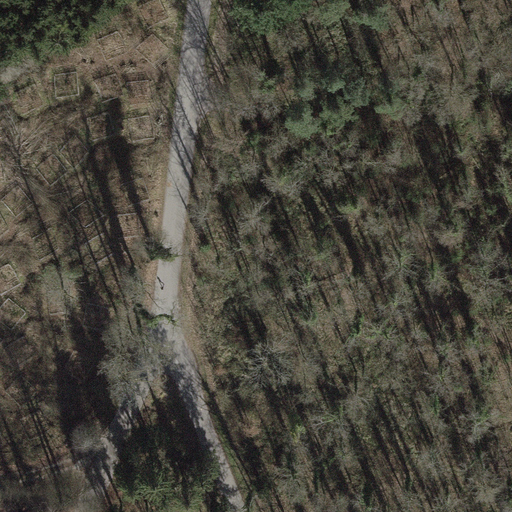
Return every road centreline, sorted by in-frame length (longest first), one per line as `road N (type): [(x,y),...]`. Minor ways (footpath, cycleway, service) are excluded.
road 1 (unclassified): [(168,331),(202,0)]
road 2 (unclassified): [(243,511),(168,331)]
road 3 (unclassified): [(102,511),(168,331)]
